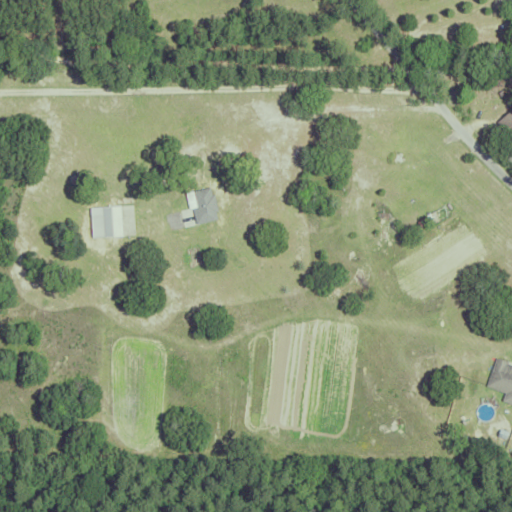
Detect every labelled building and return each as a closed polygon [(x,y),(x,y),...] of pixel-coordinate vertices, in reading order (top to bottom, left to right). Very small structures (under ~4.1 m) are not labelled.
[(511,148),(490,125),(510,106),(511,108),(511,148)] [(192,205),(195,205),(193,191),(210,187),(216,220),(196,223),(192,205)] [(360,198),(369,195),(387,238),(378,242),(360,198)] [(125,236),(125,206),(94,207),(95,237),(125,236)] [(504,401),(511,403),(511,363),(497,359),(489,387),(507,392),(504,401)]
